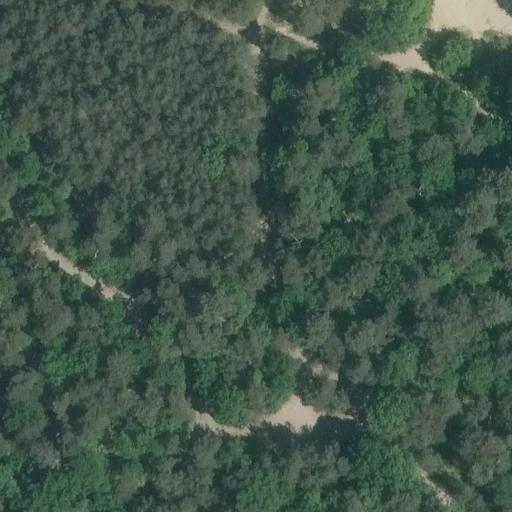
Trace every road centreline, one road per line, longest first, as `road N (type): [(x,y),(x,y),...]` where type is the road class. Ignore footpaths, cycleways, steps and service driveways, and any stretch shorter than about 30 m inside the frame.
road 1 (track): [(346,0),(252,39),(110,0)]
road 2 (track): [(0,180),(41,244),(96,289)]
